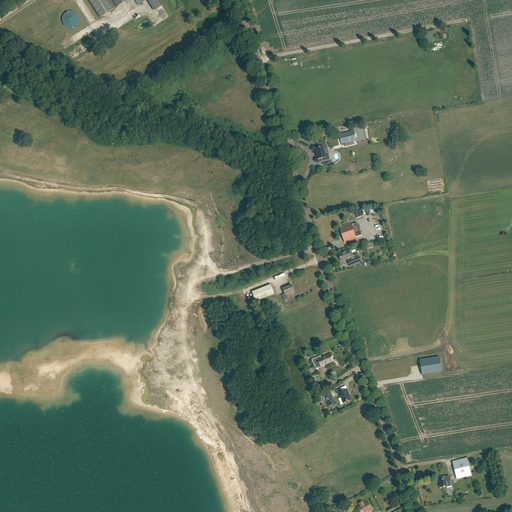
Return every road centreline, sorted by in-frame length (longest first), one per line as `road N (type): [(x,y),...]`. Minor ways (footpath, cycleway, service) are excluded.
road 1 (tertiary): [(413,511),(402,465),(319,259),(236,0)]
road 2 (track): [(257,58),(465,21)]
